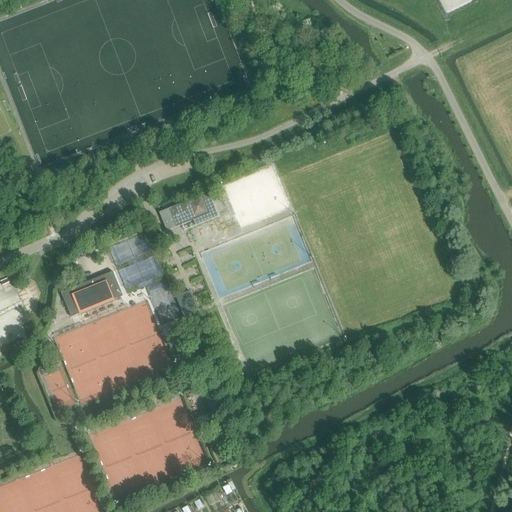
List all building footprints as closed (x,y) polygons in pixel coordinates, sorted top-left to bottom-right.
[(165,232),(175,227),(192,220),(194,226),(216,217),(207,195),(201,197),(201,195),(167,209),(157,213),(165,232)] [(146,230),(125,237),(130,254),(152,247),(146,230)] [(59,293),(67,313),(69,318),(79,314),(77,309),(109,296),(111,301),(121,297),(111,272),(59,293)] [(187,323),(201,318),(190,291),(176,297),(187,323)] [(167,328),(162,330),(165,339),(171,337),(167,328)] [(179,338),(168,342),(177,365),(188,361),(179,338)] [(208,383),(199,387),(205,401),(214,398),(208,383)] [(24,442),(31,438),(10,397),(2,400),(24,442)]
